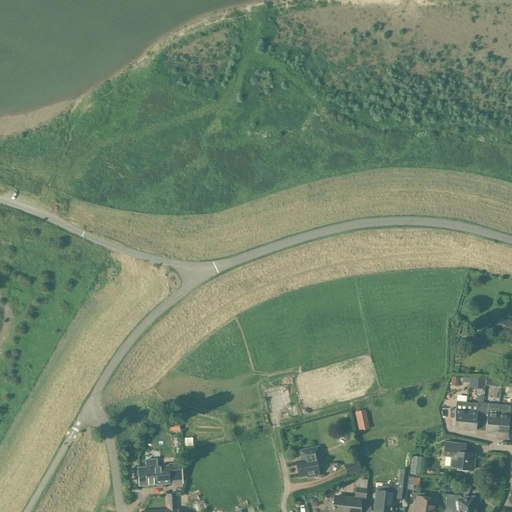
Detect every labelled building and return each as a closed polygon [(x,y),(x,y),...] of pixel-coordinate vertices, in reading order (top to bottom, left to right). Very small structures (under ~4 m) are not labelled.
[(495,328),(507,333),(511,322),(499,317),(495,328)] [(468,387),(486,389),(488,378),(469,376),(468,387)] [(459,430),(464,431),(466,402),(458,402),(456,404),(455,410),(450,409),(449,418),(454,418),(453,428),(460,429),(459,430)] [(481,416),(482,404),(477,403),(477,412),(466,411),(467,402),(466,402),(464,431),(470,431),(470,430),(476,430),(477,416),(481,416)] [(496,434),(498,405),(482,404),(481,416),(482,416),(481,425),(486,425),(485,431),(491,432),(491,433),(496,434)] [(496,434),(501,434),(502,432),(508,433),(508,432),(511,432),(511,406),(498,405),(496,434)] [(364,411),(356,413),(360,430),(368,428),(364,411)] [(465,454),(466,445),(445,443),(444,456),(451,457),(450,468),(473,470),(474,455),(465,454)] [(318,448),(299,452),(300,454),(301,461),(296,463),(299,477),(307,476),(308,478),(319,475),(317,467),(322,466),(321,461),(318,448)] [(420,458),(411,457),(409,473),(418,475),(420,458)] [(138,468),(139,486),(170,484),(170,483),(182,482),(181,465),(157,467),(156,459),(145,460),(146,468),(138,468)] [(344,465),(348,475),(360,469),(356,460),(344,465)] [(374,511),(375,511),(391,511),(393,496),(396,497),(396,499),(405,500),(408,477),(398,476),(397,488),(377,486),(376,491),(374,511)] [(332,511),(358,511),(360,500),(365,500),(366,489),(356,487),(354,499),(335,497),(332,511)] [(414,511),(434,511),(436,499),(423,497),(424,494),(412,492),(411,499),(416,500),(414,511)] [(177,511),(177,510),(176,510),(175,494),(167,494),(168,510),(141,511),(140,511),(177,511)] [(459,510),(459,511),(475,511),(475,507),(476,507),(475,499),(473,499),(473,498),(461,500),(461,496),(446,494),(444,511),(453,511),(454,511),(459,510)]
